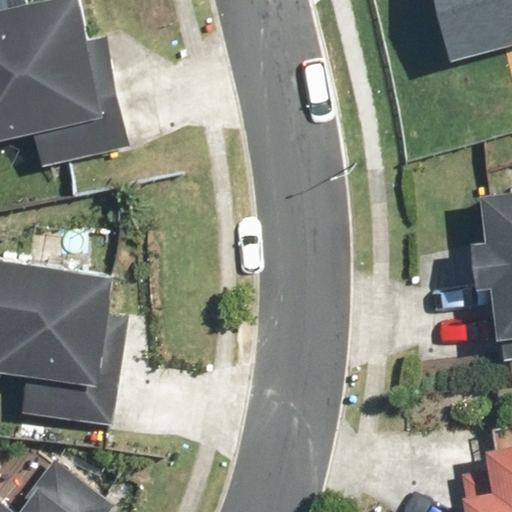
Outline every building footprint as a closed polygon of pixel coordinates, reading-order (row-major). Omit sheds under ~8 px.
[(87,0),(26,0),(0,5),(0,131),(37,125),(44,163),(134,146),(112,32),(95,35),(87,0)] [(511,0),(450,0),(462,44),(511,32),(511,0)] [(511,184),(485,187),(490,233),(474,235),(480,283),(495,282),(501,334),(511,333),(511,184)] [(118,270),(0,251),(0,365),(30,370),(24,411),(114,425),(131,313),(111,310),(118,270)] [(511,511),(511,438),(492,442),(496,467),(466,471),(471,511),(511,511)] [(0,511),(110,511),(117,503),(58,455),(20,503),(0,487),(0,511)]
